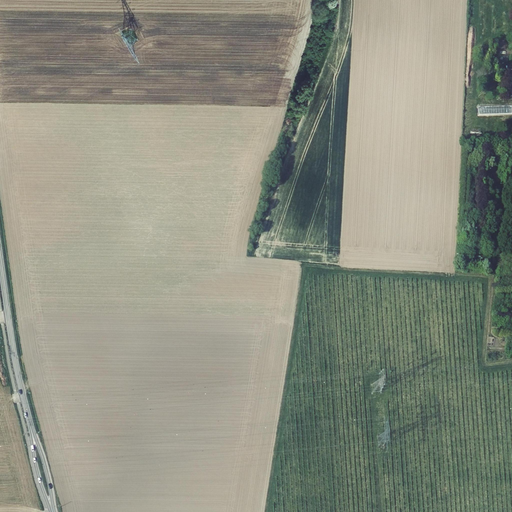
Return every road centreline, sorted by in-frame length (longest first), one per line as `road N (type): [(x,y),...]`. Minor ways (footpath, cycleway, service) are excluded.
road 1 (track): [(323,0),(248,248)]
road 2 (tertiary): [(0,262),(30,426)]
